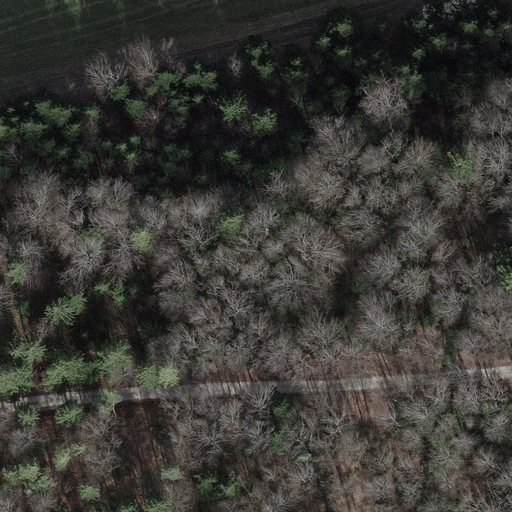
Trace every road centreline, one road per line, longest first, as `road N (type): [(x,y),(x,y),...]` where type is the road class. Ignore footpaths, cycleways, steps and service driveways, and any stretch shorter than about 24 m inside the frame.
road 1 (track): [(0,401),(511,365)]
road 2 (track): [(387,0),(282,39),(0,104)]
